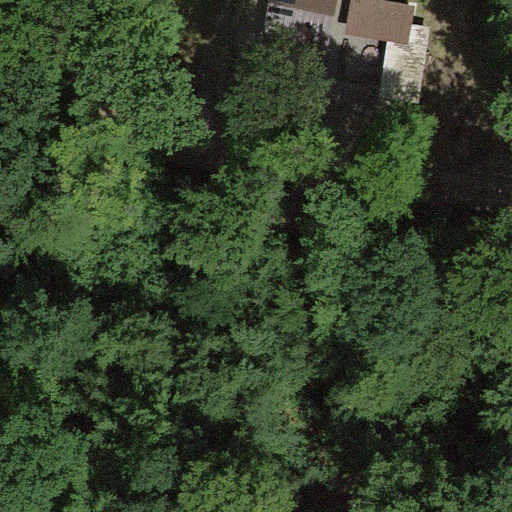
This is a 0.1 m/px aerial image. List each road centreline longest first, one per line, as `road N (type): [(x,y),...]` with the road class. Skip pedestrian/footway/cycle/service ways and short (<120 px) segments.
road 1 (track): [(511,203),(218,168),(83,103),(45,0)]
road 2 (track): [(511,449),(274,511)]
